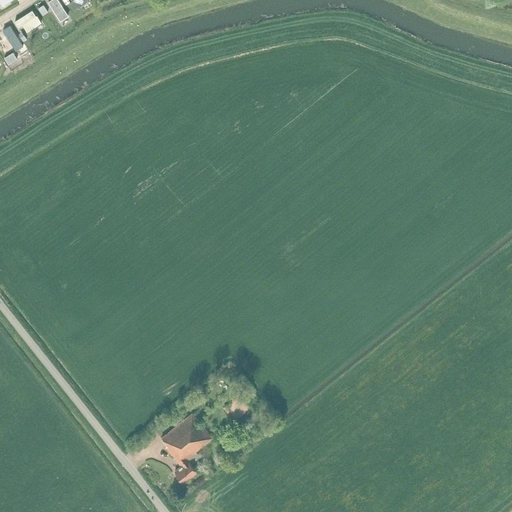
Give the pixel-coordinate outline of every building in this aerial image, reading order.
[(55,12),(56,12),(61,20),(68,15),(58,0),(50,0),(48,1),(55,12)] [(89,1),(89,0),(72,0),(72,1),(70,2),(74,10),(89,1)] [(44,4),(39,8),(43,15),(49,11),(44,4)] [(33,9),(15,21),(19,27),(23,24),(28,31),(42,22),(38,15),(37,15),(33,9)] [(11,25),(3,30),(16,50),(23,45),(11,25)] [(12,55),(6,59),(10,64),(15,61),(12,55)] [(234,420),(250,408),(250,407),(240,394),(224,408),(234,420)] [(184,482),(198,471),(189,460),(191,458),(194,461),(202,454),(200,452),(198,454),(196,451),(213,437),(193,412),(162,437),(168,445),(166,446),(182,465),(175,471),(179,476),(178,478),(181,482),(183,480),(184,482)]
